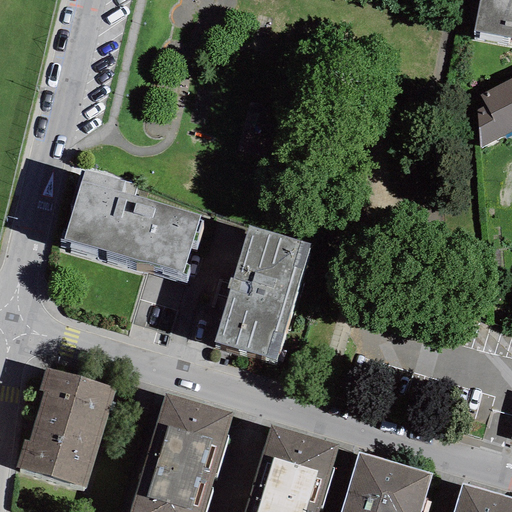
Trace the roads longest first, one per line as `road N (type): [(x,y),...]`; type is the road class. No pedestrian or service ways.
road 1 (residential): [(9,325),(511,483)]
road 2 (residential): [(9,325),(84,0)]
